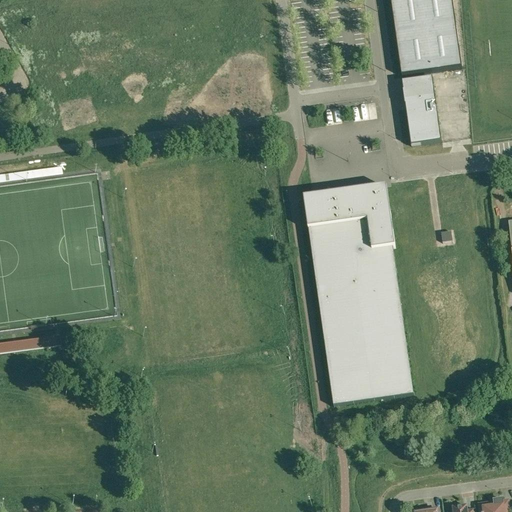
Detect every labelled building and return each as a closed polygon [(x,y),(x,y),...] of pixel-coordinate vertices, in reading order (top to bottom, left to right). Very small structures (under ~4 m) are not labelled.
[(390,0),(402,78),(462,69),(452,0),(390,0)] [(403,84),(412,147),(442,143),(433,79),(403,84)] [(0,182),(62,175),(62,171),(61,168),(0,176),(0,182)] [(414,397),(393,249),(396,249),(387,188),(304,200),(309,230),(334,408),(414,397)] [(443,244),(452,243),(453,243),(451,233),(441,234),(443,244)] [(60,339),(0,347),(0,355),(61,347),(60,339)] [(479,511),(509,511),(510,510),(504,511),(502,501),(494,502),(495,503),(479,505),(479,511)]
